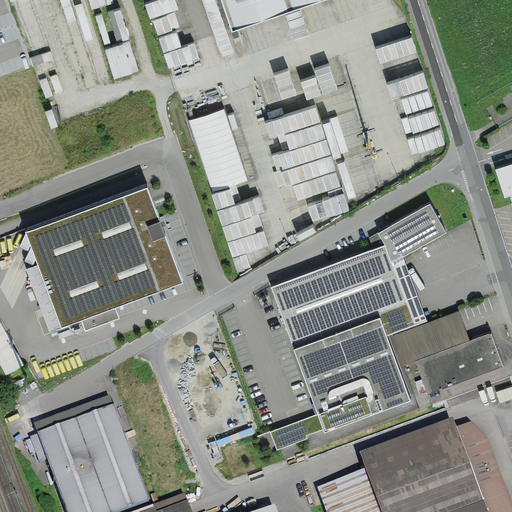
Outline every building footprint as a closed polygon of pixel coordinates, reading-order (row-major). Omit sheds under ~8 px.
[(224,0),(230,16),(278,0),(224,0)] [(511,159),(496,165),(505,194),(511,192),(511,159)] [(183,279),(147,183),(26,228),(62,324),(115,304),(183,279)] [(428,201),(378,230),(395,258),(445,229),(428,201)] [(383,243),(270,284),(291,341),(404,299),(383,243)] [(458,307),(392,332),(403,360),(416,356),(429,390),(503,363),(491,329),(469,337),(458,307)] [(380,312),(294,344),(319,412),(325,427),(411,395),(380,312)] [(0,320),(0,360),(7,373),(25,363),(0,320)] [(112,407),(36,435),(64,511),(119,511),(148,501),(112,407)] [(325,427),(319,412),(314,413),(270,430),(277,448),(308,437),(307,433),(325,427)] [(188,511),(183,496),(139,511),(511,511),(511,504),(488,440),(465,418),(363,456),(368,469),(316,488),(325,511),(188,511)]
